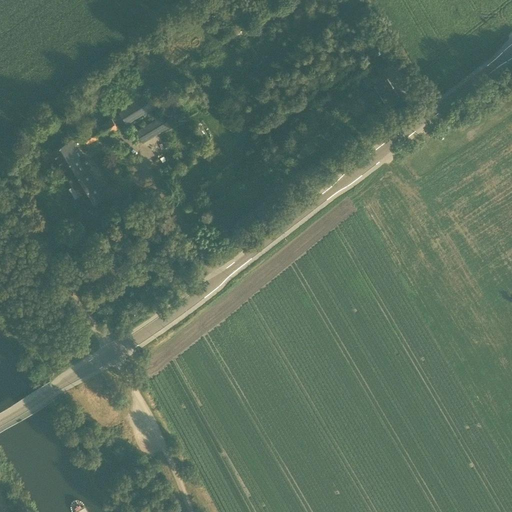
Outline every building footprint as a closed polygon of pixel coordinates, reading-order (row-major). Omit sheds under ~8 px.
[(401,101),(385,75),(372,84),(388,109),(401,101)] [(173,94),(165,99),(174,113),(182,108),(173,94)] [(147,95),(119,111),(126,124),(155,107),(147,95)] [(135,131),(140,140),(142,143),(170,126),(163,114),(135,131)] [(88,144),(103,135),(104,137),(118,128),(112,118),(83,136),(88,144)] [(74,146),(71,140),(52,152),(65,174),(81,165),(71,148),(74,146)] [(102,199),(81,165),(65,174),(74,189),(73,190),(77,197),(78,196),(86,208),(102,199)]
